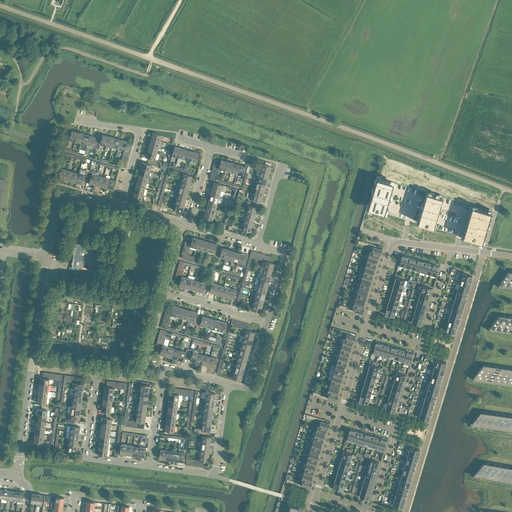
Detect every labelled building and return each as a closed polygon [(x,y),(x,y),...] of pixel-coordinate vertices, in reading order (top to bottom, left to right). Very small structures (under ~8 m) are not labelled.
[(75,141),(78,131),(72,130),(69,139),(75,141)] [(81,143),(84,133),(78,131),(75,141),(81,143)] [(160,141),(162,135),(152,132),(151,139),(160,141)] [(87,145),(90,135),(84,133),(81,143),(87,145)] [(106,145),(109,136),(103,134),(101,142),(100,143),(100,144),(106,145)] [(93,146),(95,140),(96,137),(90,135),(87,145),(93,146)] [(112,147),(115,138),(109,136),(106,145),(112,147)] [(118,149),(121,139),(115,138),(112,147),(118,149)] [(125,149),(126,147),(126,144),(127,141),(121,139),(118,149),(124,150),(125,149)] [(159,147),(160,141),(151,139),(149,144),(159,147)] [(157,153),(159,147),(149,144),(147,150),(157,153)] [(178,157),(181,148),(175,146),(172,156),(178,157)] [(184,159),(187,149),(181,148),(178,157),(184,159)] [(190,161),(193,151),(187,149),(184,159),(190,161)] [(155,159),(157,153),(147,150),(146,157),(149,157),(155,159)] [(199,153),(193,151),(190,161),(196,162),(199,153)] [(225,170),(228,161),(222,159),(221,161),(220,164),(219,167),(219,169),(225,170)] [(231,172),(234,163),(228,161),(225,170),(231,172)] [(150,171),(152,165),(147,163),(142,162),(140,168),(150,171)] [(237,174),(239,164),(234,163),(231,172),(237,174)] [(242,178),(246,166),(239,164),(237,174),(236,176),(242,178)] [(271,166),(262,164),(260,170),(269,172),(271,166)] [(64,179),(67,170),(61,168),(58,177),(64,179)] [(148,177),(150,171),(140,168),(139,174),(148,177)] [(79,173),(76,182),(82,184),(84,178),(85,175),(86,170),(80,169),(79,173)] [(70,181),(73,171),(67,170),(64,179),(70,181)] [(92,170),(89,183),(95,185),(98,175),(99,172),(92,170)] [(268,178),(269,172),(260,170),(258,176),(268,178)] [(76,182),(79,173),(73,171),(70,181),(76,182)] [(191,182),(193,176),(183,173),(181,180),(191,182)] [(146,183),(148,177),(139,174),(137,180),(146,183)] [(101,186),(104,177),(98,175),(95,185),(101,186)] [(266,184),(268,178),(258,176),(257,182),(266,184)] [(107,188),(110,179),(104,177),(101,186),(107,188)] [(377,177),(367,208),(374,209),(374,210),(378,211),(384,213),(393,182),(377,177)] [(113,190),(116,180),(110,179),(107,188),(113,190)] [(145,189),(146,183),(137,180),(135,186),(145,189)] [(189,188),(191,182),(181,180),(180,185),(189,188)] [(221,191),(223,185),(213,182),(211,188),(221,191)] [(264,190),(266,184),(257,182),(255,188),(264,190)] [(187,194),(189,188),(180,185),(178,191),(187,194)] [(143,195),(145,189),(135,186),(134,192),(143,195)] [(219,197),(221,191),(211,188),(210,194),(219,197)] [(263,196),(264,190),(255,188),(253,193),(263,196)] [(175,190),(174,194),(177,195),(176,197),(186,200),(187,194),(178,191),(175,190)] [(141,201),(143,195),(134,192),(132,198),(141,201)] [(426,192),(417,222),(423,224),(422,225),(428,226),(428,225),(433,227),(442,197),(426,192)] [(261,202),(263,196),(253,193),(252,199),(251,200),(256,201),(261,202)] [(218,203),(219,197),(210,194),(208,200),(218,203)] [(184,206),(186,200),(176,197),(175,203),(184,206)] [(216,209),(218,203),(208,200),(206,206),(216,209)] [(182,212),(184,206),(175,203),(173,209),(182,212)] [(257,208),(254,207),(248,205),(246,211),(256,214),(257,208)] [(219,210),(216,209),(206,206),(205,212),(214,215),(217,216),(219,210)] [(472,206),(462,236),(470,238),(470,239),(474,240),(482,242),(491,212),(472,206)] [(244,210),(242,216),(244,217),(254,219),(256,214),(246,211),(244,210)] [(212,221),(214,215),(205,212),(203,218),(212,221)] [(252,225),(254,219),(244,217),(243,223),(252,225)] [(250,232),(252,225),(243,223),(241,229),(250,232)] [(196,248),(199,238),(193,237),(192,239),(191,242),(190,245),(190,246),(196,248)] [(97,268),(96,267),(97,259),(99,258),(98,257),(98,254),(93,253),(92,252),(93,245),(94,243),(93,242),(94,240),(89,239),(88,238),(86,239),(84,238),(83,243),(81,244),(74,243),(73,242),(72,243),(69,242),(68,247),(67,248),(68,250),(68,253),(72,253),(74,254),(75,255),(75,257),(73,257),(72,262),(71,263),(72,264),(72,267),(77,268),(78,269),(79,268),(82,268),(82,263),(84,262),(91,263),(92,265),(91,272),(90,273),(91,275),(90,277),(95,278),(96,279),(98,278),(101,279),(101,274),(103,273),(102,271),(102,269),(97,268)] [(202,249),(205,240),(199,238),(196,248),(202,249)] [(208,251),(211,242),(205,240),(202,249),(208,251)] [(214,253),(215,249),(217,244),(211,242),(208,251),(214,253)] [(370,245),(369,251),(370,251),(371,251),(371,252),(379,254),(380,255),(382,249),(377,247),(374,246),(373,246),(370,245)] [(226,258),(228,249),(222,247),(221,251),(220,256),(226,258)] [(232,260),(234,251),(228,249),(226,258),(232,260)] [(238,262),(240,252),(234,251),(232,260),(238,262)] [(377,259),(379,254),(371,252),(371,251),(370,251),(368,257),(377,259)] [(238,262),(237,265),(245,267),(248,255),(246,254),(240,252),(238,262)] [(402,255),(399,265),(404,266),(407,257),(402,255)] [(407,257),(404,266),(410,268),(413,258),(407,257)] [(413,258),(410,268),(415,269),(418,260),(413,258)] [(418,260),(415,269),(420,271),(423,261),(418,260)] [(269,262),(266,261),(265,261),(263,267),(272,270),(274,263),(269,262)] [(423,261),(420,271),(425,273),(428,263),(423,261)] [(428,263),(425,273),(430,274),(433,265),(428,263)] [(433,265),(430,274),(436,276),(439,266),(433,265)] [(271,276),(272,270),(263,267),(261,273),(271,276)] [(213,282),(216,271),(213,270),(210,280),(208,288),(211,289),(212,282),(213,282)] [(511,271),(508,271),(497,286),(504,287),(510,287),(511,287),(511,271)] [(472,276),(460,272),(458,278),(459,278),(470,281),(472,276)] [(269,282),(271,276),(261,273),(260,279),(269,282)] [(188,277),(185,287),(191,289),(194,279),(194,277),(188,275),(188,277)] [(185,287),(188,277),(182,276),(181,279),(180,282),(179,285),(185,287)] [(396,277),(394,283),(403,285),(405,280),(396,277)] [(469,286),(470,281),(459,278),(457,283),(459,284),(469,286)] [(197,290),(200,281),(194,279),(191,289),(197,290)] [(267,288),(269,282),(260,279),(258,285),(267,288)] [(206,283),(206,282),(200,281),(197,290),(203,292),(205,287),(206,283)] [(218,284),(213,282),(212,282),(211,289),(210,292),(216,294),(218,284)] [(359,283),(357,288),(359,288),(368,291),(369,286),(360,283),(359,283)] [(222,296),(225,286),(218,284),(216,294),(222,296)] [(225,286),(222,296),(228,297),(231,288),(230,287),(231,285),(225,284),(225,286)] [(255,284),(254,290),(256,291),(266,293),(267,288),(258,285),(255,284)] [(467,292),(469,286),(459,284),(458,289),(467,292)] [(431,288),(421,285),(420,290),(421,291),(430,293),(431,288)] [(356,287),(354,293),(357,293),(366,296),(368,291),(359,288),(357,288),(356,287)] [(237,289),(231,288),(228,297),(234,299),(237,289)] [(466,297),(467,292),(458,289),(456,294),(466,297)] [(264,299),(266,293),(256,291),(255,297),(264,299)] [(464,302),(466,297),(456,294),(455,299),(464,302)] [(262,306),(264,299),(255,297),(253,303),(262,306)] [(463,307),(464,302),(455,299),(452,298),(451,304),(463,307)] [(261,311),(262,306),(253,303),(251,309),(261,311)] [(364,307),(363,307),(355,304),(355,305),(354,310),(354,311),(357,311),(362,313),(364,307)] [(461,312),(463,307),(451,304),(449,309),(461,312)] [(177,316),(179,307),(173,305),(172,309),(171,312),(171,314),(177,316)] [(183,318),(185,309),(179,307),(177,316),(183,318)] [(189,320),(191,310),(185,309),(183,318),(189,320)] [(386,309),(385,314),(394,317),(395,311),(386,309)] [(460,318),(461,312),(449,309),(448,314),(460,318)] [(189,320),(188,322),(194,323),(195,321),(196,317),(197,312),(191,310),(189,320)] [(458,323),(460,318),(448,314),(446,319),(458,323)] [(206,327),(209,317),(203,315),(202,319),(200,325),(206,327)] [(505,316),(499,315),(487,329),(494,330),(500,331),(506,332),(511,332),(511,316),(511,317),(505,316)] [(212,328),(215,319),(209,317),(206,327),(212,328)] [(420,325),(422,319),(413,317),(411,322),(420,325)] [(218,330),(221,320),(215,319),(212,328),(218,330)] [(456,328),(458,323),(446,319),(444,324),(445,325),(445,324),(456,328)] [(227,322),(221,320),(218,330),(224,332),(227,322)] [(455,333),(456,328),(445,324),(445,325),(443,330),(455,333)] [(250,331),(247,330),(245,330),(244,336),(253,338),(255,332),(250,331)] [(345,333),(344,338),(345,338),(345,339),(352,341),(354,342),(356,336),(354,335),(355,334),(351,333),(350,334),(347,333),(345,333)] [(251,344),(253,338),(244,336),(242,342),(251,344)] [(351,346),(352,341),(345,339),(345,338),(344,338),(342,344),(351,346)] [(250,350),(251,344),(242,342),(240,348),(250,350)] [(378,355),(381,344),(376,342),(372,354),(378,356),(378,355)] [(339,343),(337,348),(340,349),(349,352),(351,346),(342,344),(339,343)] [(166,356),(168,346),(162,344),(161,347),(161,350),(159,354),(166,356)] [(383,356),(386,345),(381,344),(378,355),(383,356)] [(388,358),(391,347),(386,345),(383,356),(383,357),(388,359),(388,358)] [(172,357),(174,348),(168,346),(166,356),(172,357)] [(394,358),(397,348),(391,347),(388,358),(394,359),(394,358)] [(177,359),(180,350),(174,348),(172,357),(177,359)] [(248,356),(250,350),(240,348),(239,354),(248,356)] [(399,360),(402,350),(397,348),(394,358),(399,360)] [(193,349),(193,350),(193,351),(191,357),(190,361),(196,362),(199,353),(199,351),(193,349)] [(186,351),(180,350),(177,359),(184,361),(185,355),(186,351)] [(404,361),(407,352),(402,350),(399,360),(404,361)] [(412,353),(407,352),(404,361),(403,363),(409,365),(412,353)] [(202,364),(205,355),(199,353),(196,362),(202,364)] [(346,362),(348,357),(339,354),(337,353),(336,359),(337,360),(346,362)] [(246,362),(248,356),(239,354),(237,359),(246,362)] [(208,366),(211,356),(205,355),(202,364),(208,366)] [(214,367),(217,358),(211,356),(208,366),(214,367)] [(245,368),(246,362),(237,359),(235,365),(245,368)] [(336,359),(334,365),(336,365),(344,368),(346,362),(337,360),(336,359)] [(436,360),(435,365),(444,368),(446,363),(436,360)] [(489,365),(483,364),(472,379),(478,380),(484,381),(491,381),(497,382),(503,383),(509,384),(511,384),(511,368),(508,368),(502,367),(496,366),(489,365)] [(245,368),(235,365),(232,365),(230,371),(233,371),(243,374),(245,368)] [(444,368),(435,365),(433,370),(443,373),(444,368)] [(443,373),(433,370),(431,370),(430,375),(441,379),(443,373)] [(241,380),(243,374),(233,371),(232,377),(241,380)] [(374,383),(375,377),(367,375),(365,380),(374,383)] [(440,384),(441,379),(430,375),(429,375),(428,380),(430,381),(440,384)] [(150,385),(148,385),(147,384),(147,382),(141,381),(140,384),(139,390),(149,391),(150,385)] [(438,389),(440,384),(430,381),(428,386),(438,389)] [(327,385),(325,391),(328,392),(329,392),(336,394),(338,389),(329,386),(327,385)] [(436,394),(438,389),(428,386),(426,385),(425,391),(436,394)] [(399,396),(400,391),(392,388),(391,388),(389,393),(390,393),(399,396)] [(325,391),(324,396),(325,396),(327,397),(328,398),(331,399),(336,400),(338,394),(336,394),(329,392),(328,392),(325,391)] [(435,399),(436,394),(425,391),(423,396),(425,397),(435,399)] [(215,400),(215,393),(206,392),(205,399),(215,400)] [(423,396),(421,401),(424,402),(433,405),(435,399),(425,397),(423,396)] [(432,410),(433,405),(424,402),(422,407),(432,410)] [(430,415),(432,410),(422,407),(421,412),(430,415)] [(480,411),(468,427),(475,428),(481,428),(487,429),(493,430),(499,431),(506,432),(511,433),(511,432),(511,415),(511,416),(505,415),(499,414),(493,413),(487,412),(480,411)] [(429,420),(430,415),(421,412),(419,417),(429,420)] [(133,414),(132,420),(133,420),(135,421),(136,421),(139,421),(142,422),(145,422),(146,416),(136,415),(133,414)] [(324,421),(321,420),(320,420),(318,420),(317,425),(319,425),(319,426),(326,428),(328,429),(329,423),(324,421)] [(325,433),(326,428),(319,426),(319,425),(317,425),(315,424),(313,430),(316,431),(325,433)] [(350,429),(346,441),(352,443),(352,440),(355,431),(350,429)] [(312,430),(311,435),(323,439),(325,433),(316,431),(313,430),(312,430)] [(360,432),(355,431),(352,440),(357,442),(360,432)] [(362,446),(365,434),(360,432),(357,442),(356,444),(362,446)] [(365,434),(362,446),(367,447),(368,445),(370,435),(365,434)] [(212,437),(206,436),(202,435),(202,436),(201,442),(211,443),(212,437)] [(311,435),(310,440),(321,444),(323,439),(311,435)] [(376,437),(370,435),(368,445),(373,447),(376,437)] [(381,438),(376,437),(373,447),(378,448),(381,438)] [(386,440),(381,438),(378,448),(377,450),(383,452),(386,440)] [(310,440),(308,446),(320,449),(321,444),(310,440)] [(308,446),(306,451),(318,454),(320,449),(308,446)] [(420,450),(410,447),(408,452),(418,455),(420,450)] [(306,451),(305,456),(317,460),(318,454),(306,451)] [(408,452),(406,451),(404,457),(407,458),(407,457),(417,460),(418,455),(408,452)] [(305,456),(303,461),(315,465),(316,462),(317,460),(305,456)] [(407,457),(407,458),(405,463),(415,465),(417,460),(407,457)] [(303,461),(302,467),(314,470),(315,465),(303,461)] [(483,462),(471,477),(477,478),(484,479),(490,480),(496,481),(502,483),(508,484),(511,484),(511,467),(508,467),(502,465),(496,464),(490,463),(483,462)] [(415,465),(405,463),(404,468),(413,471),(415,465)] [(302,467),(300,472),(303,473),(312,475),(314,470),(302,467)] [(413,471),(404,468),(402,473),(412,476),(413,471)] [(412,476),(402,473),(401,478),(410,481),(412,476)] [(312,481),(310,481),(303,478),(303,479),(301,484),(302,485),(305,486),(310,487),(312,481)] [(410,481),(401,478),(399,483),(409,486),(410,481)] [(345,486),(343,485),(334,482),(333,488),(341,491),(344,491),(345,486)] [(409,486),(399,483),(398,488),(407,491),(409,486)] [(407,491),(398,488),(396,493),(406,496),(407,491)] [(370,493),(361,490),(359,496),(368,499),(370,493)] [(396,493),(394,493),(393,498),(404,502),(406,496),(396,493)] [(404,502),(393,498),(391,504),(402,507),(404,502)]
